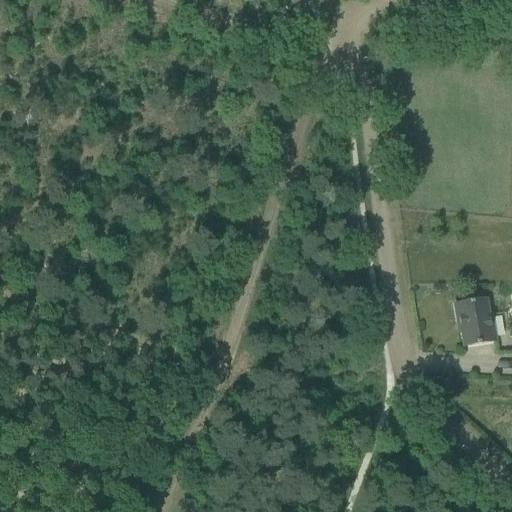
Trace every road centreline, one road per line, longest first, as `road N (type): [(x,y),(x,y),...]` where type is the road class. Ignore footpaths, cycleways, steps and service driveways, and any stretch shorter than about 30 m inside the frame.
road 1 (unclassified): [(511,485),(414,386),(402,356),(343,40)]
road 2 (track): [(328,48),(207,365)]
road 3 (track): [(148,0),(328,48)]
road 4 (track): [(207,365),(148,511)]
road 5 (track): [(343,40),(399,5),(459,0)]
